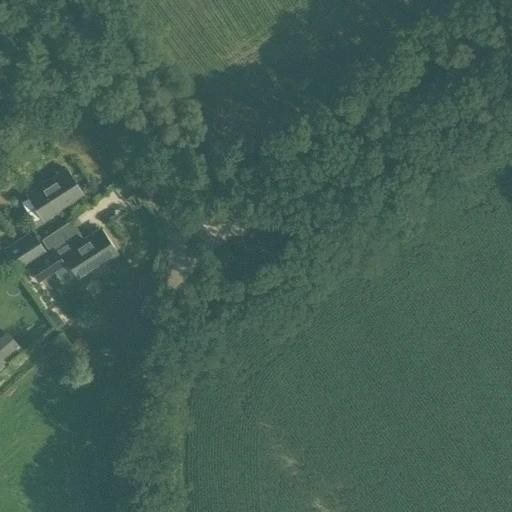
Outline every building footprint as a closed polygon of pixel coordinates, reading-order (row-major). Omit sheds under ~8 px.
[(42,219),(56,211),(81,195),(65,169),(26,194),(42,219)] [(72,222),(53,235),(61,246),(72,239),(76,246),(84,241),(72,222)] [(36,282),(67,262),(76,277),(115,252),(101,230),(84,241),(76,246),(72,239),(61,246),(53,235),(42,242),(50,253),(27,268),(36,282)] [(16,269),(43,252),(30,231),(3,249),(16,269)] [(56,311),(48,317),(57,330),(65,324),(56,311)] [(8,333),(0,339),(0,363),(20,346),(8,333)]
